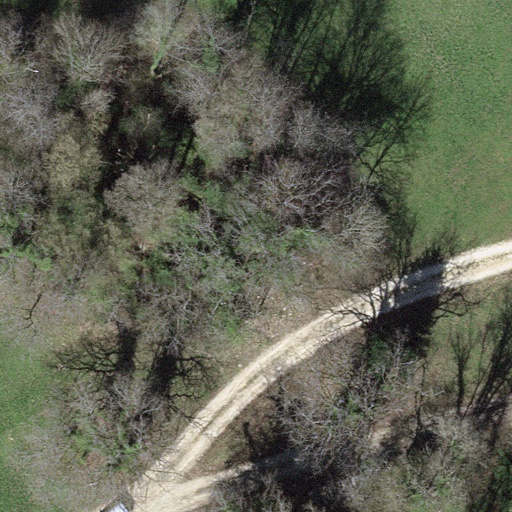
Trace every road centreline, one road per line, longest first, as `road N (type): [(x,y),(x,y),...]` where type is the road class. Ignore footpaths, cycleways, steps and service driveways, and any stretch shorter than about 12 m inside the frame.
road 1 (track): [(511,245),(299,339),(211,412),(149,506)]
road 2 (track): [(132,511),(382,434),(511,404)]
